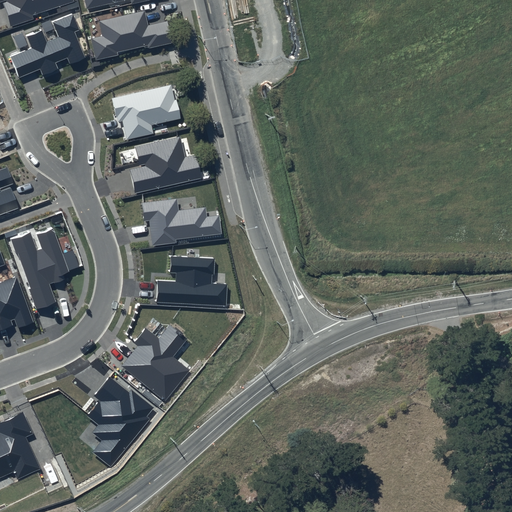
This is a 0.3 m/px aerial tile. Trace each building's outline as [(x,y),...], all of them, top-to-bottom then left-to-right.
[(0,0),(0,2),(2,1),(11,27),(34,19),(33,16),(74,2),(73,0),(0,0)] [(85,0),(87,8),(123,0),(131,0),(132,3),(145,0),(85,0)] [(96,60),(118,55),(118,52),(147,46),(148,48),(172,43),(167,21),(148,26),(145,11),(99,21),(102,36),(91,38),(96,60)] [(42,29),(26,36),(31,48),(10,56),(19,78),(40,69),(43,75),(58,69),(56,62),(67,57),(70,64),(85,58),(74,32),(79,29),(73,13),(52,22),(58,36),(47,41),(42,29)] [(172,84),(112,98),(118,122),(122,121),(127,140),(154,133),(152,125),(180,118),(172,84)] [(180,136),(136,147),(140,167),(129,169),(135,193),(201,177),(195,154),(185,157),(180,136)] [(0,214),(18,208),(11,188),(1,191),(0,189),(0,188),(13,184),(7,167),(0,169),(0,214)] [(115,204),(106,181),(61,201),(70,223),(115,204)] [(176,199),(142,203),(144,221),(150,221),(152,245),(176,243),(176,239),(222,234),(220,215),(207,216),(206,207),(178,210),(176,199)] [(73,251),(63,254),(52,227),(35,234),(41,248),(37,249),(30,231),(10,238),(37,308),(55,301),(48,285),(64,279),(63,274),(69,272),(68,270),(79,266),(73,251)] [(0,252),(0,331),(14,326),(12,321),(14,320),(18,330),(35,323),(17,276),(0,282),(0,266),(4,264),(0,252)] [(214,258),(171,256),(170,272),(176,273),(176,281),(157,280),(156,303),(227,307),(228,283),(213,283),(214,258)] [(133,343),(137,346),(122,365),(165,399),(188,370),(171,357),(186,338),(169,325),(159,338),(145,327),(133,343)] [(109,377),(94,396),(100,401),(88,416),(99,425),(92,433),(101,440),(92,452),(111,468),(150,419),(147,417),(154,408),(131,390),(129,393),(109,377)] [(0,478),(13,472),(17,480),(40,469),(25,437),(33,433),(22,412),(0,422),(0,478)]
